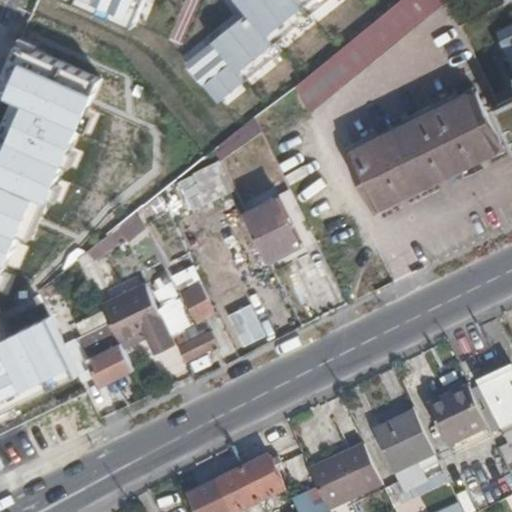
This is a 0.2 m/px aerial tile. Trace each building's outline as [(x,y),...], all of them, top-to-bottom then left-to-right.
[(85,0),(139,23),(149,0),(85,0)] [(241,0),(251,13),(187,62),(220,102),(283,51),(276,42),(328,0),(241,0)] [(351,81),(447,2),(446,0),(402,0),(337,53),(351,81)] [(170,40),(186,60),(218,36),(202,16),(170,40)] [(511,28),(501,34),(511,57),(511,100),(500,107),(511,132),(511,28)] [(0,410),(79,372),(48,311),(11,331),(0,310),(0,292),(107,74),(17,36),(0,79),(0,90),(17,99),(0,138),(0,410)] [(311,113),(351,81),(337,53),(297,85),(311,113)] [(476,91),(380,140),(407,196),(504,146),(476,91)] [(229,156),(263,129),(255,119),(221,146),(229,156)] [(378,211),(407,196),(380,140),(350,155),(378,211)] [(194,207),(236,188),(224,160),(181,179),(194,207)] [(315,239),(292,193),(281,199),(281,197),(247,214),(270,261),(315,239)] [(139,212),(77,257),(88,272),(149,227),(139,212)] [(166,322),(147,284),(102,306),(106,313),(111,323),(121,344),(151,330),(164,357),(180,349),(175,340),(166,322)] [(215,312),(202,286),(184,295),(197,321),(215,312)] [(168,321),(166,322),(175,340),(178,339),(189,362),(219,346),(211,330),(207,333),(202,324),(187,332),(174,305),(180,301),(178,297),(161,306),(168,321)] [(85,336),(70,343),(89,381),(99,376),(104,385),(134,370),(121,344),(111,323),(106,313),(79,325),(85,336)] [(234,331),(239,340),(260,327),(255,318),(234,331)] [(511,423),(511,370),(484,384),(504,427),(511,423)] [(430,408),(449,448),(491,428),(471,388),(430,408)] [(395,472),(436,453),(417,414),(377,433),(395,472)] [(453,457),(495,437),(491,428),(449,448),(453,457)] [(329,511),(384,485),(365,447),(311,473),(317,487),(329,511)] [(271,456),(244,469),(260,503),(287,490),(271,456)] [(240,511),(260,503),(244,469),(220,481),(188,496),(195,511),(240,511)] [(306,492),(315,511),(329,511),(317,487),(306,492)] [(299,511),(315,511),(306,492),(293,498),(299,511)] [(438,511),(466,511),(462,502),(438,511)]
